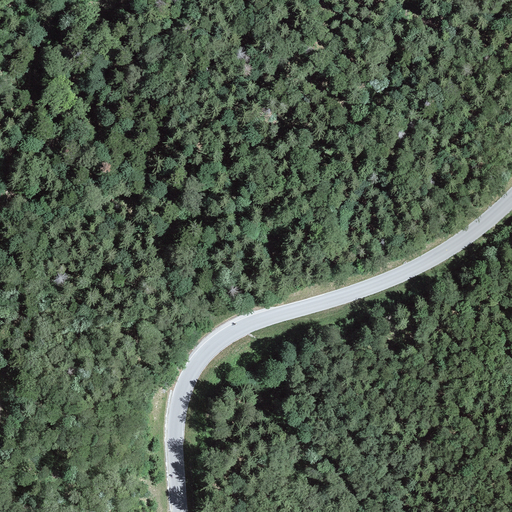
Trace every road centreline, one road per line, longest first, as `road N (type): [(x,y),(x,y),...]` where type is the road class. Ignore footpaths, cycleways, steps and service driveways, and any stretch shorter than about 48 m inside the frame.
road 1 (tertiary): [(180,511),(177,411),(187,379),(213,346),(253,322),(414,268),(511,198)]
road 2 (track): [(0,210),(2,184),(28,126),(43,31),(57,18),(139,0)]
